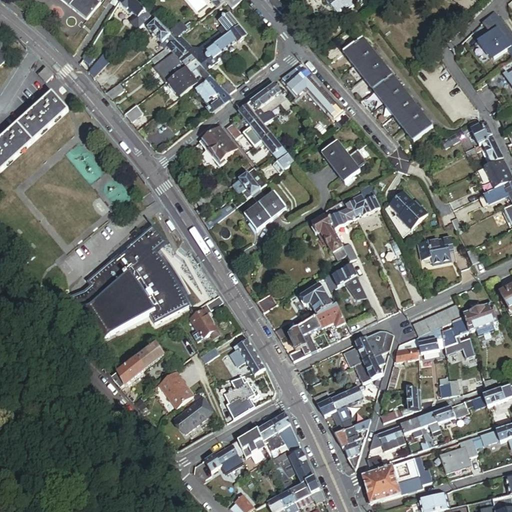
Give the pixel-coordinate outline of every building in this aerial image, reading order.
[(60,0),(71,8),(78,0),(60,0)] [(97,0),(78,0),(71,8),(89,23),(103,5),(97,0)] [(113,0),(109,0),(105,8),(108,10),(113,0)] [(144,24),(151,17),(133,0),(123,0),(124,0),(119,5),(127,12),(129,10),(131,12),(144,24)] [(217,9),(226,2),(227,0),(214,0),(212,2),(217,9)] [(227,0),(226,2),(232,10),(242,2),(240,0),(227,0)] [(281,12),(293,2),(291,0),(271,0),(271,1),(281,12)] [(290,23),(310,6),(304,0),(294,0),(293,2),(281,12),(290,23)] [(332,0),(344,14),(361,0),(332,0)] [(239,28),(240,27),(229,13),(218,21),(223,27),(218,31),(220,33),(226,29),(231,35),(239,28)] [(168,47),(175,41),(156,22),(148,30),(162,44),(164,42),(168,47)] [(511,35),(503,24),(486,36),(500,55),(508,49),(511,54),(511,35)] [(178,32),(181,36),(188,31),(184,27),(178,32)] [(214,47),(221,55),(236,43),(238,44),(247,37),(239,28),(231,35),(226,29),(220,33),(210,41),(214,47)] [(410,139),(428,126),(362,36),(344,50),(410,139)] [(180,37),(175,41),(195,61),(199,57),(195,52),(199,50),(193,49),(192,49),(180,37)] [(187,67),(195,61),(175,41),(168,47),(150,60),(155,65),(169,54),(172,57),(175,55),(179,59),(175,63),(180,68),(184,64),(187,67)] [(206,71),(224,57),(221,55),(214,47),(212,49),(207,44),(199,50),(195,52),(199,57),(195,61),(206,71)] [(211,76),(206,71),(195,61),(187,67),(186,68),(187,70),(179,76),(181,80),(178,83),(181,87),(185,84),(188,88),(196,81),(190,73),(195,68),(206,79),(211,76)] [(88,74),(94,80),(105,68),(99,62),(88,74)] [(295,71),(301,77),(308,72),(302,65),(295,71)] [(94,80),(99,85),(111,73),(105,68),(94,80)] [(196,81),(188,88),(185,84),(181,87),(178,83),(181,80),(179,76),(187,70),(186,68),(177,75),(167,83),(180,99),(193,89),(199,84),(196,81)] [(48,84),(54,77),(47,70),(41,77),(48,84)] [(234,98),(231,95),(220,85),(211,76),(206,79),(204,80),(225,105),(234,98)] [(213,115),(225,105),(204,80),(199,84),(193,89),(197,93),(196,96),(199,99),(201,99),(202,98),(209,106),(208,109),(213,115)] [(231,95),(237,90),(226,80),(220,85),(231,95)] [(337,117),(342,112),(317,82),(308,89),(310,91),(308,93),(310,96),(312,94),(334,119),(337,117)] [(112,101),(124,92),(119,85),(107,94),(112,101)] [(275,86),(269,91),(276,99),(261,111),(268,120),(263,124),(265,127),(277,118),(273,113),(281,106),(286,112),(293,107),(275,86)] [(260,120),(263,124),(268,120),(261,111),(276,99),(269,91),(249,107),(260,120)] [(0,141),(0,172),(68,112),(53,95),(0,141)] [(497,110),(504,106),(499,99),(492,103),(497,110)] [(125,116),(132,124),(143,115),(136,107),(125,116)] [(251,128),(260,120),(249,107),(239,114),(251,128)] [(340,131),(350,122),(342,112),(337,117),(340,120),(337,122),(340,125),(337,127),(340,131)] [(507,129),(511,126),(511,115),(502,120),(507,129)] [(262,142),(272,135),(265,127),(263,124),(260,120),(251,128),(262,142)] [(473,130),(487,123),(480,120),(471,125),(473,130)] [(480,146),(494,138),(487,123),(473,130),(473,132),(480,146)] [(235,140),(242,135),(233,124),(226,129),(235,140)] [(239,155),(242,153),(221,128),(201,144),(221,168),(227,163),(225,161),(236,151),(239,155)] [(256,147),(262,142),(251,128),(244,133),(256,147)] [(477,147),(480,146),(473,132),(470,134),(477,147)] [(274,157),(283,149),(272,135),(262,142),(274,157)] [(446,149),(457,143),(453,136),(442,143),(446,149)] [(494,164),(504,160),(494,138),(480,146),(477,147),(475,148),(477,151),(481,150),(484,148),(491,162),(493,165),(494,164)] [(360,175),(358,172),(366,165),(358,154),(349,161),(336,145),(321,157),(344,187),(360,175)] [(487,163),(491,162),(484,148),(481,150),(487,163)] [(286,172),(295,164),(283,149),(274,157),(279,163),(286,172)] [(505,186),(511,182),(511,175),(504,160),(494,164),(497,169),(503,181),(505,186)] [(281,176),(286,172),(279,163),(274,167),(281,176)] [(490,172),(497,169),(494,164),(493,165),(488,167),(490,172)] [(268,186),(266,183),(255,169),(245,177),(240,181),(247,191),(243,193),(248,200),(255,195),(263,189),(268,186)] [(236,184),(240,181),(245,177),(242,173),(233,179),(236,184)] [(493,186),(496,191),(505,186),(503,181),(496,185),(493,186)] [(222,182),(213,189),(218,197),(228,189),(222,182)] [(511,203),(511,182),(505,186),(496,191),(486,195),(491,206),(509,197),(511,203)] [(364,217),(382,208),(371,185),(363,190),(366,197),(363,199),(353,203),(351,204),(353,208),(358,218),(363,216),(364,217)] [(196,202),(202,210),(218,197),(213,189),(196,202)] [(269,197),(263,189),(255,195),(261,203),(269,197)] [(245,215),(257,230),(286,207),(275,192),(269,197),(261,203),(245,215)] [(410,232),(427,216),(415,203),(413,205),(403,194),(389,206),(400,218),(398,219),(410,232)] [(335,231),(353,222),(352,221),(358,218),(353,208),(348,210),(346,206),(344,201),(326,212),(335,231)] [(204,223),(209,230),(236,210),(231,203),(204,223)] [(343,248),(335,231),(326,212),(319,216),(322,221),(317,224),(313,225),(312,229),(314,235),(319,236),(321,235),(327,246),(331,253),(333,252),(338,261),(347,257),(343,248)] [(464,230),(459,219),(452,222),(458,233),(464,230)] [(151,318),(157,327),(190,308),(173,280),(156,256),(165,248),(151,232),(88,287),(103,303),(92,313),(79,319),(85,332),(101,353),(113,340),(151,318)] [(323,248),(327,246),(321,235),(319,236),(318,237),(323,248)] [(434,270),(451,263),(447,252),(451,251),(447,241),(417,253),(423,269),(432,265),(434,270)] [(350,263),(357,260),(349,245),(343,248),(347,257),(350,263)] [(475,264),(481,261),(476,249),(469,252),(475,264)] [(451,263),(455,262),(451,251),(447,252),(451,263)] [(342,268),(350,263),(347,257),(338,261),(342,268)] [(325,278),(331,292),(358,277),(350,263),(342,268),(325,278)] [(319,317),(333,307),(320,286),(302,297),(302,299),(301,302),(303,306),(307,306),(308,307),(311,305),(319,317)] [(511,313),(511,288),(501,294),(511,314),(511,313)] [(264,314),(278,306),(271,295),(257,304),(264,314)] [(206,306),(211,313),(224,304),(219,298),(206,306)] [(492,323),(498,320),(493,304),(463,316),(464,318),(468,333),(476,329),(492,323)] [(456,322),(463,319),(458,307),(451,310),(456,322)] [(373,326),(379,322),(373,309),(366,312),(373,326)] [(452,324),(456,322),(451,310),(416,327),(421,338),(441,328),(452,324)] [(209,336),(217,331),(204,311),(190,320),(194,326),(191,327),(193,330),(196,329),(199,333),(193,337),(198,344),(209,336)] [(337,339),(346,335),(343,329),(346,327),(340,316),(329,321),(337,339)] [(311,355),(317,353),(308,336),(322,330),(316,318),(299,329),(311,353),(311,355)] [(456,338),(468,333),(464,318),(463,319),(456,322),(452,324),(455,330),(442,334),(443,339),(445,349),(458,344),(456,338)] [(495,330),(492,323),(476,329),(479,337),(495,330)] [(289,335),(293,333),(289,325),(276,333),(280,341),(289,335)] [(443,339),(442,334),(441,328),(421,338),(418,339),(418,344),(421,343),(443,339)] [(311,355),(311,353),(299,329),(293,333),(289,335),(297,352),(290,356),(294,363),(311,355)] [(209,336),(212,341),(219,336),(217,331),(209,336)] [(380,356),(390,352),(394,337),(384,331),(355,345),(357,350),(342,357),(348,371),(353,369),(374,359),(380,356)] [(418,348),(418,344),(418,339),(399,347),(398,352),(418,348)] [(439,350),(445,349),(443,339),(421,343),(421,354),(439,351),(439,350)] [(266,372),(258,358),(249,342),(234,350),(236,353),(239,351),(241,354),(246,364),(254,379),(266,372)] [(136,361),(144,372),(164,358),(156,346),(136,361)] [(410,361),(419,359),(419,355),(418,348),(398,352),(396,364),(405,362),(406,367),(410,366),(410,361)] [(200,359),(204,366),(219,358),(214,350),(200,359)] [(237,368),(246,364),(241,354),(238,356),(236,353),(230,356),(237,368)] [(377,367),(384,364),(380,356),(374,359),(377,367)] [(369,382),(372,381),(383,376),(384,375),(381,373),(377,367),(374,359),(353,369),(362,387),(369,384),(369,382)] [(111,378),(119,390),(144,372),(136,361),(111,378)] [(313,369),(300,375),(303,380),(316,375),(313,369)] [(387,390),(394,390),(399,372),(393,370),(387,390)] [(174,411),(192,398),(175,374),(157,386),(174,411)] [(468,393),(484,387),(483,382),(481,378),(476,380),(474,375),(467,377),(468,380),(466,381),(467,383),(465,384),(468,393)] [(487,394),(499,390),(494,378),(483,382),(484,387),(487,394)] [(247,398),(253,394),(247,385),(244,387),(241,382),(229,384),(233,391),(223,398),(229,406),(226,409),(234,421),(255,409),(250,401),(247,398)] [(458,395),(456,383),(453,384),(450,384),(452,396),(458,395)] [(442,398),(452,396),(450,384),(441,386),(440,386),(442,398)] [(487,407),(505,401),(503,395),(508,393),(507,390),(506,387),(499,390),(487,394),(483,396),(487,407)] [(331,401),(336,413),(364,400),(358,388),(331,401)] [(383,417),(385,424),(411,414),(411,412),(418,411),(418,391),(407,392),(408,410),(400,413),(400,411),(383,417)] [(317,407),(331,401),(327,393),(313,399),(317,407)] [(470,400),(464,403),(466,409),(473,406),(470,400)] [(172,422),(182,437),(212,416),(202,401),(172,422)] [(346,432),(336,413),(331,401),(317,407),(326,422),(330,420),(329,418),(329,416),(331,416),(337,430),(331,432),(334,437),(346,432)] [(140,414),(146,410),(140,403),(135,408),(140,414)] [(433,414),(437,425),(468,413),(466,409),(464,403),(433,414)] [(426,434),(425,430),(437,425),(433,414),(417,420),(423,435),(426,434)] [(289,453),(300,448),(286,415),(271,423),(278,434),(283,431),(286,436),(281,439),(285,446),(289,453)] [(405,437),(407,441),(423,435),(417,420),(401,427),(405,437)] [(491,427),(488,420),(481,422),(484,429),(491,427)] [(267,443),(272,452),(285,446),(281,439),(278,434),(271,423),(258,431),(264,444),(267,443)] [(356,445),(355,444),(360,442),(356,433),(367,431),(370,423),(353,429),(346,432),(334,437),(342,451),(356,445)] [(343,427),(346,432),(353,429),(351,423),(343,427)] [(434,434),(440,431),(437,425),(425,430),(426,434),(433,431),(434,434)] [(499,437),(501,443),(511,439),(511,426),(473,440),(476,449),(484,447),(483,442),(499,437)] [(405,437),(401,427),(396,429),(400,439),(382,446),(384,452),(406,443),(404,438),(405,437)] [(381,445),(382,446),(400,439),(396,429),(374,437),(370,449),(381,445)] [(248,458),(266,448),(264,444),(258,431),(233,445),(238,455),(240,457),(245,454),(247,458),(248,458)] [(407,441),(407,444),(424,437),(423,435),(407,441)] [(354,471),(356,470),(365,440),(360,442),(355,444),(356,445),(342,451),(354,471)] [(468,456),(478,453),(476,449),(473,440),(460,444),(461,447),(465,446),(467,450),(442,459),(448,476),(472,468),(469,461),(468,456)] [(435,443),(432,444),(431,441),(426,442),(426,443),(428,450),(436,447),(435,443)] [(420,452),(428,450),(426,443),(420,445),(421,448),(419,449),(420,452)] [(221,467),(220,465),(238,455),(233,445),(204,462),(210,473),(221,467)] [(302,451),(288,459),(274,466),(287,493),(290,492),(299,487),(306,483),(314,479),(302,451)] [(244,465),(250,462),(248,458),(247,458),(245,454),(240,457),(243,463),(244,465)] [(272,461),(274,466),(288,459),(286,454),(272,461)] [(221,467),(225,473),(243,463),(240,457),(238,455),(220,465),(221,467)] [(382,465),(380,457),(366,462),(366,463),(369,469),(382,465)] [(423,486),(433,483),(428,471),(425,472),(420,458),(414,460),(423,486)] [(424,490),(423,486),(414,460),(382,471),(362,477),(371,505),(424,490)] [(316,505),(324,502),(314,479),(306,483),(312,496),(314,501),(316,505)] [(305,500),(312,496),(306,483),(299,487),(305,500)] [(296,504),(305,500),(299,487),(290,492),(296,504)] [(285,510),(296,504),(290,492),(287,493),(279,498),(285,510)] [(444,511),(449,511),(445,494),(419,502),(421,511),(444,511)] [(243,511),(252,511),(255,510),(243,496),(235,502),(236,503),(243,511)] [(314,501),(312,496),(305,500),(307,505),(314,501)] [(280,511),(285,510),(279,498),(267,504),(270,511),(280,511)] [(506,511),(504,511),(501,498),(492,501),(494,511),(506,511)] [(307,505),(305,500),(296,504),(298,509),(307,505)] [(243,511),(236,503),(228,509),(231,511),(243,511)]
